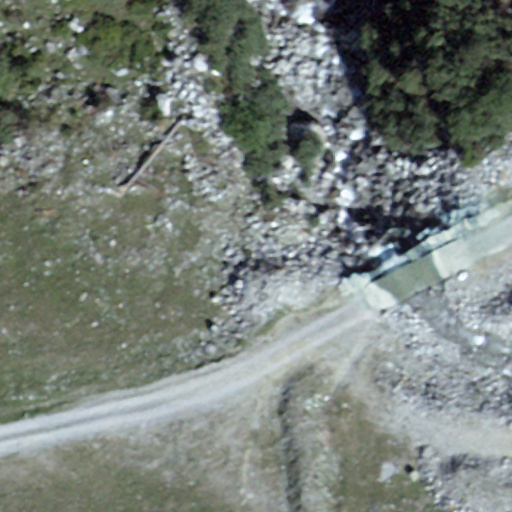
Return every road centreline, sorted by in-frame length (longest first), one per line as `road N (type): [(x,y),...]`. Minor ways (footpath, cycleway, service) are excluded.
road 1 (track): [(302,348),(195,392),(0,441)]
road 2 (track): [(302,348),(324,511)]
